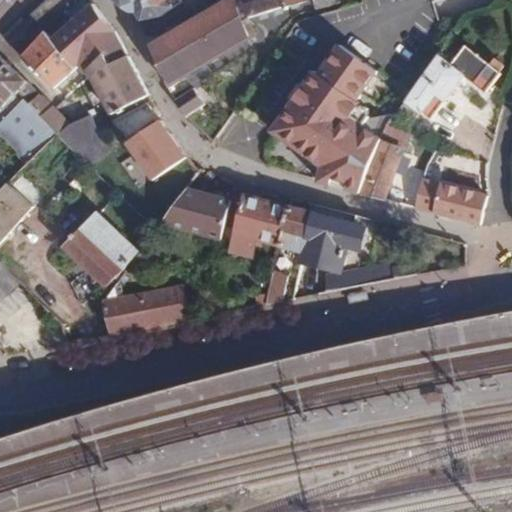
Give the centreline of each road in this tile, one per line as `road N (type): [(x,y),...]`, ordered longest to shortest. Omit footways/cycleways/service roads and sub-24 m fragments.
road 1 (residential): [(96,0),(122,26),(168,110),(206,152),(251,178),(511,243)]
road 2 (tertiary): [(0,400),(484,291)]
